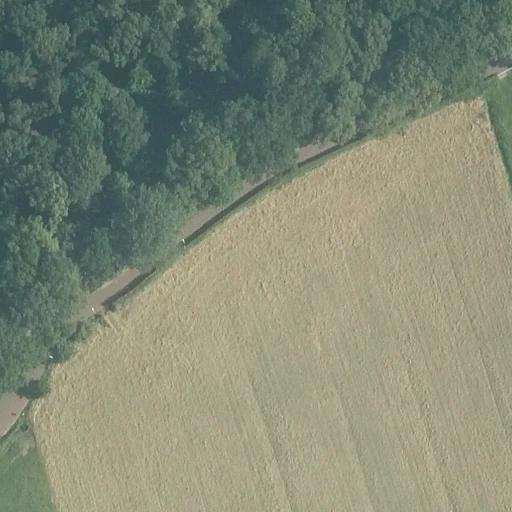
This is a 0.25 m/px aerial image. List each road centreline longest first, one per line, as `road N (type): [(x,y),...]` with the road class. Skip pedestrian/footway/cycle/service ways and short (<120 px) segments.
road 1 (unclassified): [(85,310),(309,152),(511,61)]
road 2 (unclassified): [(85,310),(72,293),(57,197),(0,48)]
road 3 (unclassified): [(0,416),(52,335),(85,310)]
